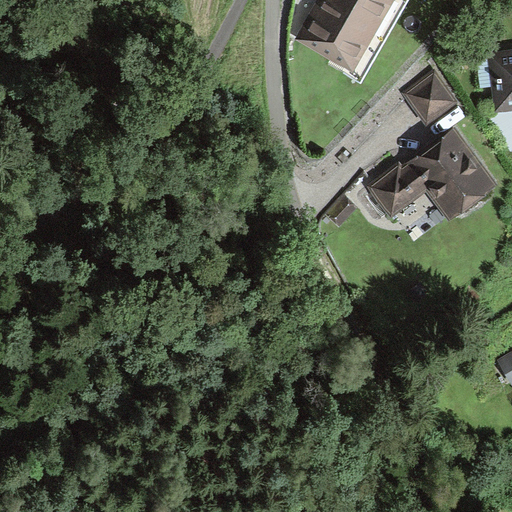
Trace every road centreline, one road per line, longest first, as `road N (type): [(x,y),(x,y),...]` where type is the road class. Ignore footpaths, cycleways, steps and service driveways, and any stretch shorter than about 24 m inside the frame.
road 1 (track): [(232,0),(132,126),(0,235)]
road 2 (track): [(413,511),(414,437),(301,232)]
road 3 (residential): [(267,0),(266,120),(301,232)]
